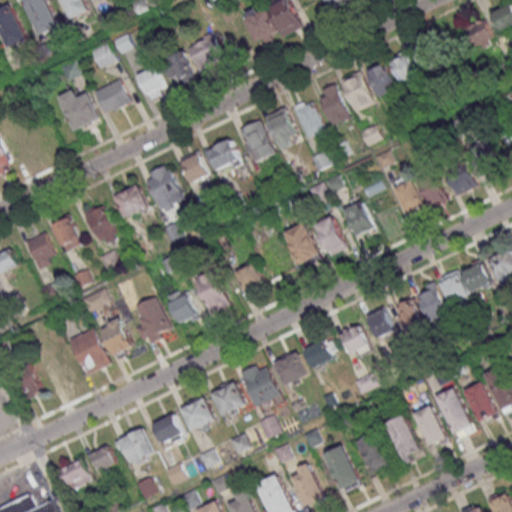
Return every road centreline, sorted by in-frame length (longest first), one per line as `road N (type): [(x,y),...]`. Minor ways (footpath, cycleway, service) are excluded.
road 1 (residential): [(511,206),(33,441)]
road 2 (residential): [(0,209),(431,0)]
road 3 (residential): [(385,511),(511,450)]
